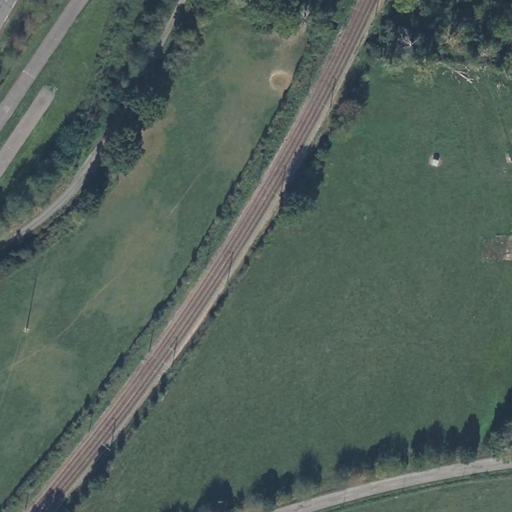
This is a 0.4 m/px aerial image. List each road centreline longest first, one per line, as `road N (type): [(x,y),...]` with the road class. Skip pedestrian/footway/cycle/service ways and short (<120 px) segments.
road 1 (unclassified): [(183,0),(84,176),(0,248)]
road 2 (unclassified): [(511,460),(298,511)]
